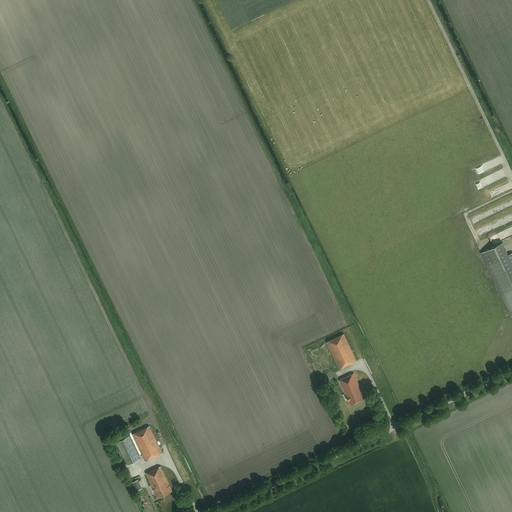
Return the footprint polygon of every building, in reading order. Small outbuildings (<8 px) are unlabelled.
[(481,253),(487,265),(508,255),(502,242),(481,253)] [(511,253),(508,255),(487,265),(511,316),(511,253)] [(327,342),(339,369),(356,361),(344,334),(327,342)] [(339,380),(346,396),(348,401),(350,405),(365,398),(354,374),(339,380)] [(149,426),(132,434),(145,462),(162,454),(149,426)] [(140,459),(129,436),(117,442),(128,465),(140,459)] [(160,467),(146,474),(157,498),(172,491),(160,467)] [(138,479),(133,481),(137,490),(143,488),(138,479)]
